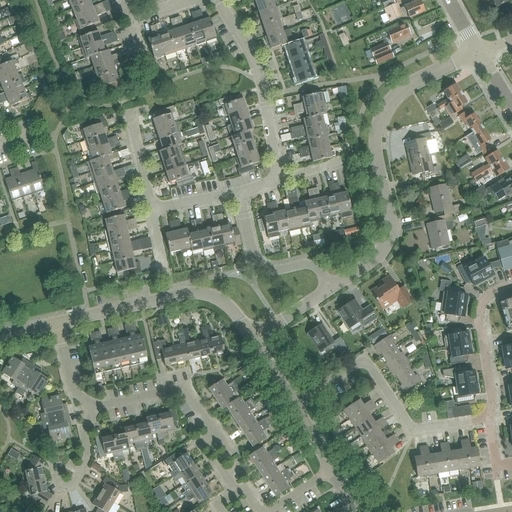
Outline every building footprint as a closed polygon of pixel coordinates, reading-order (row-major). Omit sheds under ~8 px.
[(67,0),(71,9),(90,1),(89,0),(67,0)] [(272,0),(258,0),(255,1),(259,13),(275,8),(272,0)] [(380,0),(384,8),(394,4),(392,0),(380,0)] [(396,3),(394,4),(384,8),(389,21),(407,13),(409,18),(424,12),(419,0),(404,6),(398,9),(396,3)] [(92,7),(90,1),(71,9),(76,19),(104,7),(102,2),(92,7)] [(292,6),(295,15),(301,13),(298,4),(292,6)] [(106,12),(104,7),(76,19),(80,29),(98,21),(96,16),(106,12)] [(275,8),(259,13),(263,25),(279,20),(275,8)] [(205,40),(215,37),(209,18),(203,20),(200,10),(195,11),(205,40)] [(194,44),(205,40),(195,11),(191,13),(194,23),(188,25),(194,44)] [(194,44),(188,25),(183,26),(180,16),(175,18),(184,47),(194,44)] [(174,50),(184,47),(175,18),(170,20),(173,29),(168,31),(174,50)] [(279,20),(263,25),(267,36),(267,37),(283,32),(279,20)] [(1,25),(3,31),(19,27),(17,21),(1,25)] [(174,50),(168,31),(162,33),(159,23),(154,25),(164,54),(174,50)] [(405,23),(387,31),(390,38),(392,43),(410,35),(405,23)] [(153,57),(164,54),(154,25),(150,26),(153,36),(147,38),(153,57)] [(306,29),(301,31),(303,37),(311,35),(310,30),(307,31),(306,29)] [(82,47),(116,36),(114,31),(100,36),(98,30),(79,37),(82,47)] [(267,36),(264,37),(265,38),(267,43),(268,44),(269,44),(271,49),(293,42),(289,30),(283,32),(267,37),(267,36)] [(318,35),(323,48),(328,47),(323,34),(318,35)] [(343,34),(339,36),(341,40),(344,46),(348,44),(343,34)] [(117,41),(116,36),(82,47),(86,58),(89,56),(105,51),(103,46),(117,41)] [(287,53),(289,60),(307,54),(303,42),(282,49),(284,54),(287,53)] [(383,44),(370,50),(373,57),(390,50),(388,45),(387,43),(383,44)] [(332,59),(328,47),(323,48),(327,60),(332,59)] [(110,55),(108,50),(105,51),(89,56),(93,67),(122,57),(120,52),(110,55)] [(390,50),(373,57),(376,65),(393,58),(390,50)] [(311,66),(307,54),(289,60),(286,61),(288,67),(291,65),(293,71),(290,72),(311,66)] [(0,55),(0,66),(15,60),(14,55),(3,60),(1,55),(0,55)] [(96,77),(115,71),(113,65),(123,62),(122,57),(93,67),(96,77)] [(336,71),(332,59),(327,60),(331,73),(336,71)] [(0,66),(0,77),(15,71),(13,66),(17,64),(15,60),(0,66)] [(90,63),(77,67),(79,74),(91,71),(90,63)] [(315,78),(311,66),(290,72),(292,78),(295,77),(297,84),(315,78)] [(0,85),(1,88),(24,78),(22,75),(18,76),(15,71),(0,77),(0,85)] [(115,71),(96,77),(100,87),(110,84),(112,89),(125,85),(121,75),(117,76),(115,71)] [(0,95),(0,99),(23,90),(21,84),(25,83),(24,78),(1,88),(4,94),(0,95)] [(448,99),(437,106),(438,108),(440,110),(444,108),(445,107),(444,105),(454,98),(461,94),(455,84),(443,92),(448,99)] [(26,95),(23,90),(0,99),(0,104),(7,102),(9,107),(32,97),(30,94),(26,95)] [(303,103),(292,106),(293,110),(324,104),(321,93),(302,97),(303,103)] [(454,98),(444,105),(445,107),(444,108),(450,117),(450,118),(462,110),(460,107),(467,103),(461,94),(454,98)] [(227,115),(246,109),(243,98),(232,102),(230,96),(218,100),(220,106),(224,105),(227,115)] [(326,114),(324,104),(293,110),(294,116),(305,113),(306,118),(307,118),(322,115),(326,114)] [(428,114),(435,110),(432,105),(425,109),(428,114)] [(155,129),(174,123),(171,113),(175,112),(173,106),(160,110),(162,115),(152,119),(155,129)] [(231,125),(250,119),(246,109),(227,115),(231,125)] [(435,110),(428,114),(432,119),(439,115),(435,110)] [(464,113),(458,116),(463,124),(466,122),(472,133),(482,127),(474,114),(467,118),(464,113)] [(325,125),(322,115),(307,118),(306,118),(303,119),(304,125),(290,128),(291,133),(325,125)] [(85,139),(104,133),(103,128),(107,127),(103,116),(86,121),(88,127),(82,129),(85,139)] [(450,118),(445,121),(448,127),(453,124),(450,118)] [(230,137),(253,130),(250,119),(231,125),(234,135),(230,137)] [(176,123),(174,123),(155,129),(159,140),(178,133),(179,133),(176,123)] [(307,140),(327,136),(325,125),(291,133),(293,138),(306,135),(307,140)] [(472,133),(467,137),(478,154),(481,152),(483,156),(488,153),(483,145),(490,140),(482,127),(472,133)] [(234,147),(253,141),(249,131),(253,130),(230,137),(234,147)] [(89,150),(118,140),(116,136),(106,139),(104,133),(85,139),(89,150)] [(179,134),(179,133),(178,133),(159,140),(162,150),(158,151),(181,144),(180,139),(182,138),(180,134),(179,134)] [(408,159),(429,155),(426,142),(432,141),(430,133),(413,137),(415,144),(405,146),(408,159)] [(300,153),(329,146),(327,136),(307,140),(309,146),(299,148),(300,153)] [(111,154),(109,148),(119,145),(118,140),(89,150),(92,160),(111,154)] [(237,157),(256,151),(253,141),(234,147),(237,157)] [(162,162),(181,155),(177,145),(181,144),(158,151),(162,162)] [(329,146),(300,153),(301,158),(311,156),(312,162),(332,157),(329,146)] [(237,168),(238,174),(239,175),(251,171),(249,165),(260,162),(256,151),(237,157),(241,167),(237,168)] [(484,159),(488,164),(483,168),(482,167),(470,175),(473,179),(503,160),(497,151),(484,159)] [(92,172),(111,165),(109,160),(119,157),(117,152),(111,154),(92,160),(88,161),(92,172)] [(467,154),(455,162),(459,170),(472,162),(467,154)] [(165,172),(184,166),(181,155),(162,162),(165,172)] [(429,155),(408,159),(411,173),(421,171),(422,178),(439,174),(438,167),(432,168),(429,155)] [(508,170),(503,160),(473,179),(475,183),(481,180),(483,183),(489,178),(487,175),(493,172),(496,177),(508,170)] [(33,195),(44,191),(35,163),(31,164),(33,170),(26,173),(33,195)] [(95,182),(124,172),(123,168),(113,171),(111,165),(92,172),(95,182)] [(181,185),(193,180),(191,174),(187,175),(184,166),(165,172),(169,182),(175,180),(177,186),(181,185)] [(33,195),(26,173),(19,175),(17,168),(13,170),(23,198),(33,195)] [(12,202),(23,198),(13,170),(9,171),(11,178),(4,180),(12,202)] [(99,192),(118,186),(116,180),(126,177),(124,172),(95,182),(99,192)] [(498,202),(511,192),(511,176),(506,180),(505,178),(486,190),(489,195),(492,193),(498,202)] [(338,183),(333,184),(340,214),(341,218),(352,216),(346,192),(340,193),(338,183)] [(329,216),(340,214),(333,184),(328,185),(331,195),(325,197),(329,216)] [(102,202),(131,193),(129,188),(120,191),(118,186),(99,192),(102,202)] [(451,214),(463,211),(462,203),(450,206),(446,186),(428,191),(433,211),(442,209),(444,216),(451,214)] [(329,216),(325,197),(319,198),(317,188),(312,189),(319,219),(329,216)] [(309,221),(319,219),(312,189),(307,190),(310,200),(304,202),(305,205),(309,221)] [(131,193),(102,202),(106,213),(125,207),(123,201),(133,198),(131,193)] [(309,221),(305,205),(299,207),(297,196),(292,198),(299,230),(310,227),(309,221)] [(299,230),(292,198),(287,199),(290,209),(284,210),(288,230),(289,232),(299,230)] [(288,230),(284,210),(278,211),(276,201),(271,202),(278,232),(288,230)] [(278,232),(271,202),(266,203),(268,214),(262,215),(268,238),(279,236),(278,232)] [(216,215),(223,244),(224,246),(234,244),(235,246),(241,244),(237,227),(231,229),(230,223),(224,224),(221,214),(216,215)] [(453,225),(451,214),(444,216),(434,218),(435,225),(425,227),(430,247),(447,243),(445,231),(450,230),(453,225)] [(107,230),(136,223),(135,218),(125,221),(123,215),(104,219),(107,230)] [(223,244),(216,215),(211,216),(214,226),(208,227),(213,247),(223,244)] [(178,219),(173,221),(180,250),(190,248),(191,248),(187,232),(187,228),(181,230),(178,219)] [(213,247),(208,227),(202,229),(200,219),(195,220),(202,249),(203,252),(213,250),(212,247),(213,247)] [(191,252),(202,249),(195,220),(190,221),(193,231),(187,232),(191,248),(190,248),(191,252)] [(346,224),(348,230),(361,226),(359,220),(346,224)] [(169,253),(180,250),(173,221),(168,222),(171,232),(165,233),(169,253)] [(109,241),(128,236),(127,230),(137,228),(136,223),(107,230),(109,241)] [(485,225),(475,229),(483,246),(490,244),(489,240),(484,239),(485,225)] [(111,251),(141,244),(140,239),(130,242),(128,236),(109,241),(111,251)] [(507,239),(495,243),(497,249),(509,246),(507,239)] [(132,251),(142,249),(141,244),(111,251),(114,262),(133,257),(132,251)] [(497,249),(503,270),(511,267),(511,244),(509,246),(497,249)] [(133,257),(114,262),(116,272),(127,270),(128,276),(141,273),(139,262),(135,263),(133,257)] [(472,259),(484,282),(485,281),(491,278),(490,276),(493,275),(484,258),(474,263),(472,259)] [(482,283),(484,282),(472,259),(461,264),(464,270),(459,273),(465,284),(470,281),(473,286),(476,284),(477,286),(482,283)] [(402,307),(412,300),(404,288),(399,291),(390,277),(384,282),(385,284),(372,292),(377,299),(376,300),(381,308),(391,302),(392,303),(397,299),(402,307)] [(441,302),(466,306),(467,304),(468,298),(466,298),(466,294),(462,294),(463,288),(445,285),(444,291),(442,291),(441,302)] [(511,297),(504,300),(506,308),(502,309),(506,324),(510,323),(511,327),(511,297)] [(355,301),(339,312),(349,328),(360,321),(364,327),(376,319),(368,307),(362,311),(355,301)] [(466,308),(466,306),(441,302),(439,314),(446,315),(445,321),(457,323),(458,317),(463,318),(463,314),(466,314),(466,308)] [(194,309),(190,314),(198,321),(202,316),(194,309)] [(432,323),(432,312),(423,312),(423,323),(432,323)] [(136,323),(125,326),(127,334),(138,332),(136,323)] [(322,325),(307,335),(318,352),(324,349),(328,350),(334,346),(341,356),(349,351),(340,337),(333,342),(322,325)] [(209,326),(207,327),(208,331),(207,331),(213,355),(225,352),(224,352),(226,351),(227,349),(226,346),(225,345),(223,345),(221,336),(212,338),(209,326)] [(450,347),(470,343),(470,341),(470,335),(467,335),(467,332),(462,332),(461,326),(449,329),(450,335),(443,336),(445,347),(450,347)] [(118,327),(108,330),(110,338),(120,336),(118,327)] [(208,331),(207,327),(200,328),(202,336),(197,338),(198,342),(201,358),(213,355),(207,331),(208,331)] [(188,335),(187,329),(183,330),(184,336),(190,360),(201,358),(198,342),(188,344),(187,336),(188,335)] [(225,339),(229,335),(224,329),(220,332),(225,339)] [(184,336),(183,330),(181,330),(181,332),(176,333),(179,346),(174,347),(178,363),(190,360),(184,336)] [(101,331),(91,334),(93,342),(103,340),(101,331)] [(96,375),(148,363),(142,335),(89,347),(96,375)] [(383,358),(396,349),(392,343),(394,342),(390,336),(373,347),(377,353),(379,352),(383,358)] [(502,358),(511,356),(511,338),(505,339),(506,345),(501,346),(502,350),(500,350),(501,356),(502,358)] [(165,349),(164,340),(152,343),(156,360),(165,358),(166,366),(178,363),(174,347),(168,348),(165,349)] [(470,343),(450,347),(452,357),(449,358),(450,365),(467,362),(466,356),(471,355),(470,351),(472,351),(471,345),(470,343)] [(388,370),(405,359),(401,354),(400,355),(396,349),(383,358),(386,363),(385,365),(388,370)] [(430,368),(427,356),(421,357),(425,370),(430,368)] [(511,356),(502,358),(502,360),(502,366),(504,366),(505,369),(510,368),(511,375),(511,374),(511,356)] [(18,388),(32,365),(25,361),(23,364),(12,357),(2,373),(14,380),(12,384),(18,388)] [(398,380),(411,372),(407,366),(409,364),(405,359),(388,370),(392,375),(394,374),(398,380)] [(32,365),(18,388),(14,394),(21,398),(27,389),(39,396),(49,380),(37,372),(39,369),(32,365)] [(456,386),(477,382),(477,380),(476,374),(474,374),(474,371),(469,372),(468,366),(441,370),(442,376),(455,378),(456,386)] [(404,393),(421,382),(417,376),(415,377),(411,372),(398,380),(402,386),(400,387),(404,393)] [(237,386),(234,382),(227,386),(223,380),(210,389),(216,399),(237,386)] [(477,382),(456,386),(458,397),(455,397),(456,404),(474,401),(473,395),(477,394),(477,391),(479,390),(477,384),(477,382)] [(237,400),(236,400),(233,394),(239,390),(237,386),(216,399),(223,410),(227,407),(237,400)] [(202,403),(211,405),(214,397),(204,395),(202,403)] [(43,422),(68,416),(66,409),(63,409),(60,396),(41,401),(44,414),(41,415),(43,422)] [(233,417),(254,403),(251,399),(245,403),(241,397),(236,400),(237,400),(227,407),(233,417)] [(350,421),(374,405),(372,402),(364,407),(360,401),(344,412),(350,421)] [(240,427),(254,417),(250,412),(257,407),(254,403),(233,417),(240,427)] [(355,429),(372,419),(369,414),(376,409),(374,405),(350,421),(355,429)] [(169,413),(157,416),(162,440),(167,439),(165,431),(173,429),(172,428),(178,426),(174,409),(168,411),(169,413)] [(66,424),(70,423),(68,416),(43,422),(44,430),(47,429),(51,443),(70,438),(66,424)] [(157,416),(146,419),(147,423),(150,434),(155,433),(157,441),(158,446),(163,445),(162,440),(157,416)] [(247,437),(267,423),(265,419),(258,423),(254,417),(240,427),(247,437)] [(361,438),(385,423),(383,419),(375,424),(372,419),(355,429),(361,438)] [(147,423),(135,426),(141,450),(146,449),(144,441),(151,439),(150,434),(147,423)] [(263,432),(270,427),(267,423),(247,437),(253,447),(267,438),(263,432)] [(367,447),(383,436),(380,431),(388,426),(385,423),(361,438),(367,447)] [(125,428),(124,428),(125,434),(127,445),(134,443),(136,451),(141,450),(135,426),(130,427),(129,426),(124,427),(125,428)] [(125,434),(113,436),(119,460),(124,459),(122,451),(128,449),(127,445),(125,434)] [(101,436),(94,437),(99,458),(105,456),(105,454),(112,453),(114,461),(119,460),(113,436),(102,439),(101,436)] [(372,456),(397,440),(394,437),(386,442),(383,436),(367,447),(372,456)] [(464,440),(470,469),(480,467),(477,447),(470,448),(469,439),(464,440)] [(391,449),(399,444),(397,440),(372,456),(378,465),(395,454),(391,449)] [(459,471),(470,469),(464,440),(461,441),(462,450),(456,451),(459,471)] [(18,455),(22,449),(12,443),(9,449),(18,455)] [(459,471),(456,451),(450,452),(448,443),(444,444),(449,472),(459,471)] [(439,474),(449,472),(444,444),(440,445),(442,454),(436,455),(439,474)] [(273,448),(274,450),(268,454),(263,447),(249,457),(256,467),(277,453),(281,451),(279,447),(275,446),(273,448)] [(189,453),(186,447),(165,461),(172,472),(170,473),(173,477),(194,464),(188,454),(189,453)] [(439,474),(436,455),(429,456),(428,447),(424,448),(429,476),(439,474)] [(418,478),(429,476),(424,448),(420,448),(421,458),(415,459),(418,478)] [(263,477),(276,468),(273,462),(279,457),(277,453),(256,467),(263,477)] [(34,456),(31,461),(33,463),(29,470),(25,471),(28,483),(45,479),(42,467),(45,463),(34,456)] [(186,483),(200,474),(194,464),(173,477),(176,482),(183,477),(186,483)] [(269,487),(290,473),(287,469),(280,474),(276,468),(263,477),(269,487)] [(285,482),(292,478),(290,473),(269,487),(276,497),(289,488),(285,482)] [(186,497),(207,484),(200,474),(186,483),(190,488),(183,493),(186,497)] [(105,484),(98,494),(113,503),(119,493),(128,493),(127,486),(120,486),(105,478),(102,483),(105,484)] [(46,505),(52,494),(47,491),(45,479),(28,483),(31,495),(34,494),(42,499),(40,502),(46,504),(46,505)] [(199,503),(213,494),(207,484),(186,497),(189,502),(195,497),(199,503)] [(416,499),(429,496),(428,490),(414,493),(416,499)] [(98,494),(92,505),(98,508),(95,511),(107,511),(113,503),(98,494)]
